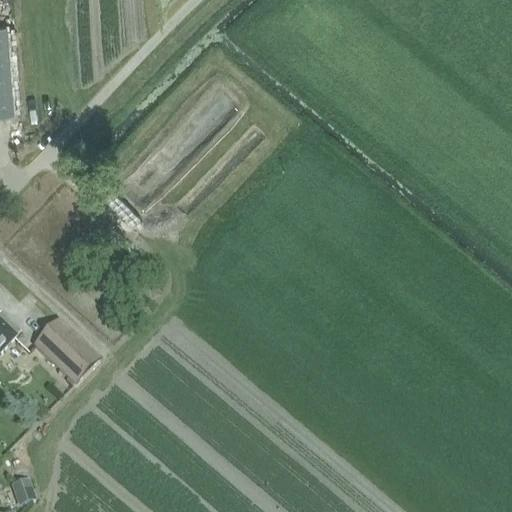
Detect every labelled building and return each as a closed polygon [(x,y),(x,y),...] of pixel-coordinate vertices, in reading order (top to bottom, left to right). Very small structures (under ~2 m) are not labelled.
[(5,27),(0,27),(0,115),(12,115),(5,27)] [(186,261),(201,255),(196,243),(181,249),(186,261)] [(0,356),(16,339),(0,323),(0,356)] [(100,362),(60,323),(35,349),(75,387),(100,362)] [(20,496),(30,494),(26,474),(16,476),(20,496)]
